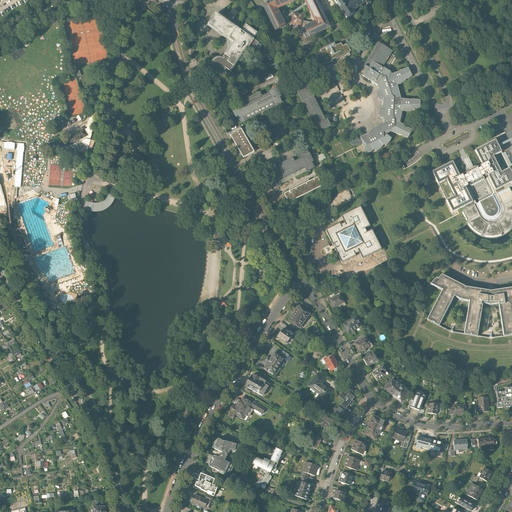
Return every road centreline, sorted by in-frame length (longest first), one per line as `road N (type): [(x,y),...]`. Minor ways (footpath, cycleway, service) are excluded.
road 1 (tertiary): [(299,275),(201,105),(180,49),(174,0)]
road 2 (tertiary): [(168,511),(204,428),(299,275)]
road 3 (residential): [(0,271),(108,457),(118,511)]
road 4 (residential): [(374,398),(299,275)]
road 5 (residential): [(511,422),(426,425),(374,398)]
road 6 (residential): [(374,398),(344,436),(317,511)]
road 7 (unclassified): [(382,0),(443,108)]
road 8 (unclassified): [(443,108),(449,99),(402,0)]
